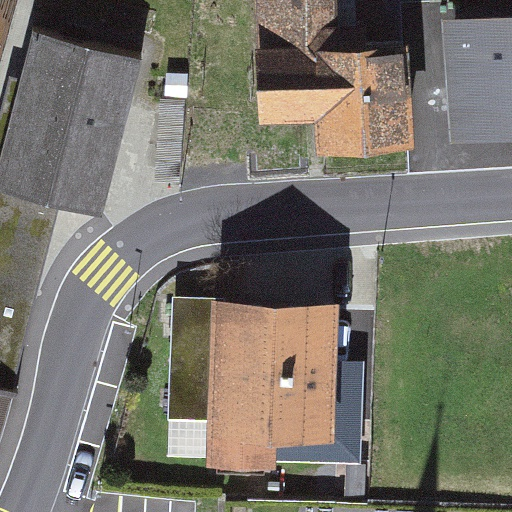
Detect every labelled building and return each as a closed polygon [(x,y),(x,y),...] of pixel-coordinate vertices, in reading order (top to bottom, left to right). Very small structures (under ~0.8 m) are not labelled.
[(353,0),(253,0),(258,122),(314,119),(315,152),(414,149),(410,36),(355,38),(353,0)] [(511,10),(443,16),(453,135),(511,130),(511,10)] [(141,57),(34,33),(0,165),(0,186),(60,202),(104,213),(141,57)] [(0,385),(12,389),(34,302),(60,202),(0,186),(0,385)] [(339,303),(174,297),(170,417),(209,419),(208,459),(273,462),(274,433),(334,435),(339,303)] [(0,437),(12,389),(0,385),(0,437)]
